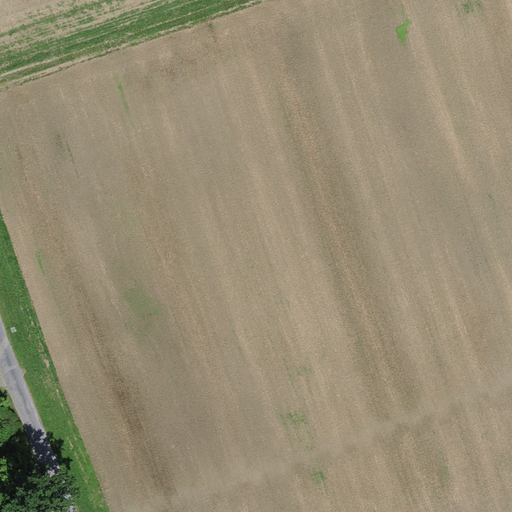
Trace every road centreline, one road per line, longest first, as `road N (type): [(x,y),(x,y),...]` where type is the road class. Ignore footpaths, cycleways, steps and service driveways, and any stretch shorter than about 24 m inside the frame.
road 1 (track): [(0,80),(223,0)]
road 2 (track): [(0,324),(69,511)]
